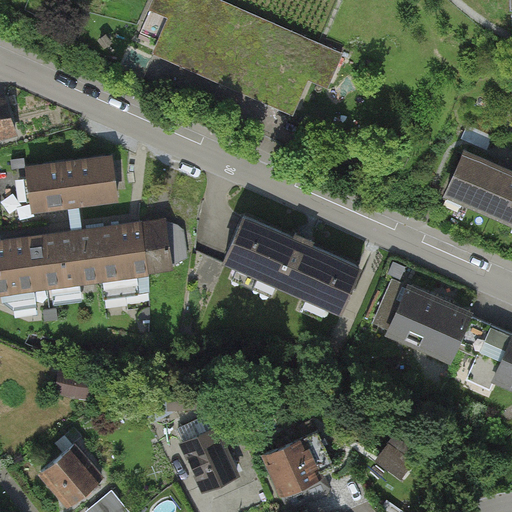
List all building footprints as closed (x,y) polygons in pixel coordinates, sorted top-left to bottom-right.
[(344,56),(216,0),(153,0),(150,8),(173,18),(158,51),(296,113),(311,79),(330,87),(344,56)] [(0,91),(0,141),(18,137),(6,90),(0,91)] [(511,170),(465,151),(448,190),(511,217),(511,170)] [(26,167),(32,213),(122,202),(116,156),(26,167)] [(365,271),(244,218),(225,261),(346,314),(365,271)] [(177,272),(170,219),(146,223),(152,275),(177,272)] [(106,281),(152,275),(146,223),(100,228),(106,281)] [(42,289),(106,281),(100,228),(35,236),(42,289)] [(0,294),(42,289),(35,236),(0,240),(0,294)] [(477,320),(410,290),(390,334),(458,364),(477,320)] [(511,343),(495,382),(511,389),(511,343)] [(211,415),(178,429),(205,489),(237,473),(211,415)] [(313,434),(268,451),(283,492),(329,475),(313,434)] [(41,471),(69,504),(101,476),(74,443),(41,471)] [(129,511),(112,491),(86,511),(87,511),(129,511)]
